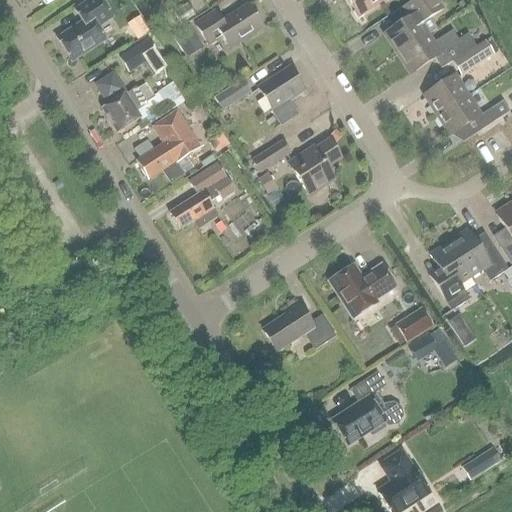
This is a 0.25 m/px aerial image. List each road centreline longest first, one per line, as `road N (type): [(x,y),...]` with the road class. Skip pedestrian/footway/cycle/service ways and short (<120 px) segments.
road 1 (residential): [(194,320),(0,12)]
road 2 (residential): [(194,320),(375,205),(385,188)]
road 3 (residential): [(321,511),(194,320)]
road 4 (residential): [(385,188),(382,155),(281,0)]
road 5 (residential): [(385,188),(456,197),(511,161)]
